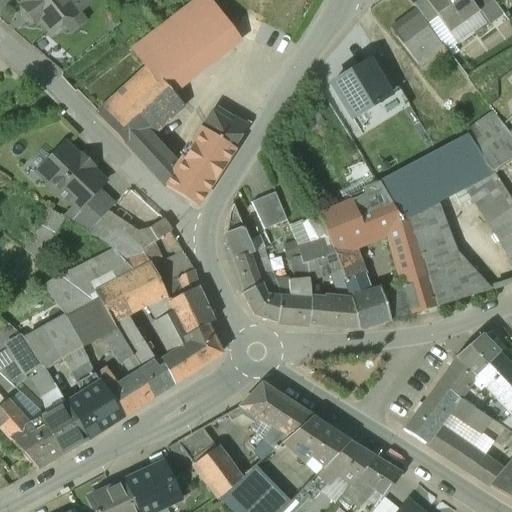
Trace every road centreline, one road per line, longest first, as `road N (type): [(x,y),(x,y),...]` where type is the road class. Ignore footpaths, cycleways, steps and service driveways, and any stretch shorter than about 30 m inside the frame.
road 1 (tertiary): [(256,351),(220,387),(9,511)]
road 2 (residential): [(203,226),(187,220),(0,38)]
road 3 (tertiary): [(339,0),(203,226)]
road 4 (residential): [(414,338),(256,351)]
road 5 (tertiary): [(364,431),(496,511)]
road 6 (tertiary): [(203,226),(218,288),(256,351)]
road 7 (tertiary): [(256,351),(282,381),(364,431)]
